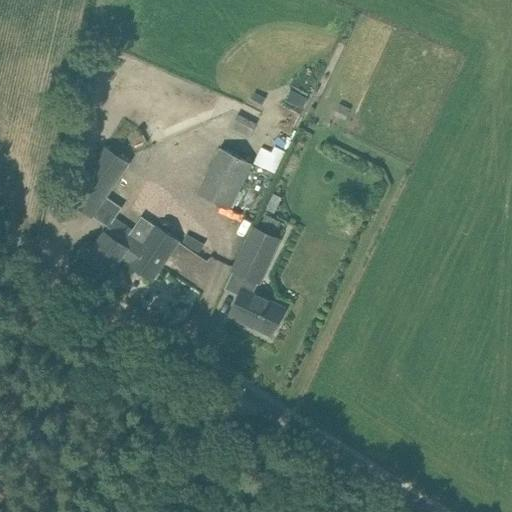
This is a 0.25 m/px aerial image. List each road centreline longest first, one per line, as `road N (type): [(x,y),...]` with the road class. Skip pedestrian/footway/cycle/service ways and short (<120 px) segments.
road 1 (unclassified): [(240,373),(62,262),(0,212)]
road 2 (unclassified): [(465,511),(240,373)]
road 3 (unclassified): [(133,511),(240,373)]
